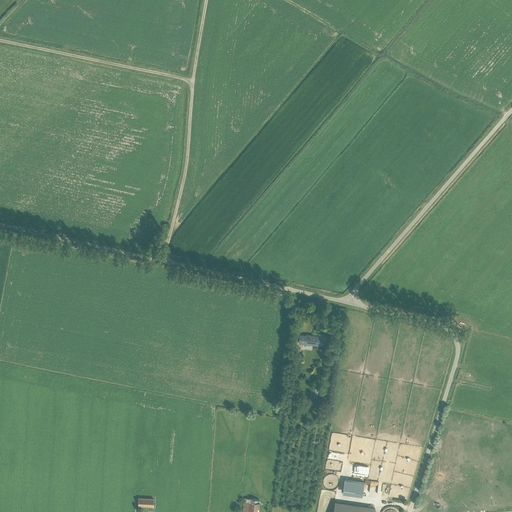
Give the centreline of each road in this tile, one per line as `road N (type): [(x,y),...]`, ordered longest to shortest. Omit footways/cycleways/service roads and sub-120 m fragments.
road 1 (unclassified): [(347,302),(0,224)]
road 2 (track): [(207,0),(191,81),(0,39)]
road 3 (unclassified): [(347,302),(511,109)]
road 4 (track): [(191,81),(185,168),(164,261)]
road 5 (unclassified): [(457,357),(410,511)]
road 6 (unclassified): [(457,357),(454,336),(441,325),(347,302)]
